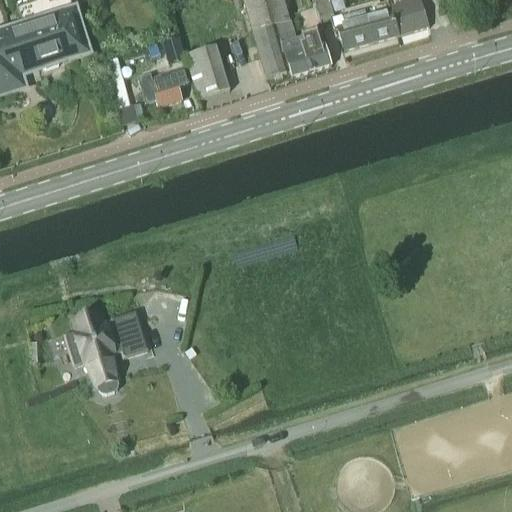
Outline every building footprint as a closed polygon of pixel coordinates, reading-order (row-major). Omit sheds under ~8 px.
[(290,75),(291,80),(330,67),(319,34),(294,42),(281,0),(241,0),(252,36),(265,82),(290,75)] [(314,4),(315,7),(319,23),(334,18),(327,0),(309,0),(312,5),(314,4)] [(401,0),(403,6),(388,11),(396,39),(428,30),(419,0),(401,0)] [(342,54),(396,39),(388,11),(365,18),(363,12),(342,19),(343,24),(334,27),(342,54)] [(74,15),(0,37),(0,96),(22,89),(18,76),(86,55),(74,15)] [(178,42),(162,47),(169,68),(184,63),(178,42)] [(215,50),(185,60),(198,102),(228,93),(215,50)] [(114,61),(102,65),(115,113),(127,110),(114,61)] [(149,76),(136,80),(144,106),(147,105),(156,102),(156,104),(158,110),(180,104),(177,92),(187,89),(182,71),(171,74),(150,80),(149,76)] [(76,336),(64,339),(74,370),(85,366),(96,390),(97,389),(98,393),(101,396),(105,397),(113,395),(116,392),(117,388),(116,383),(117,383),(112,358),(121,355),(123,361),(146,354),(135,316),(111,323),(112,324),(103,327),(98,316),(73,323),(76,336)]
